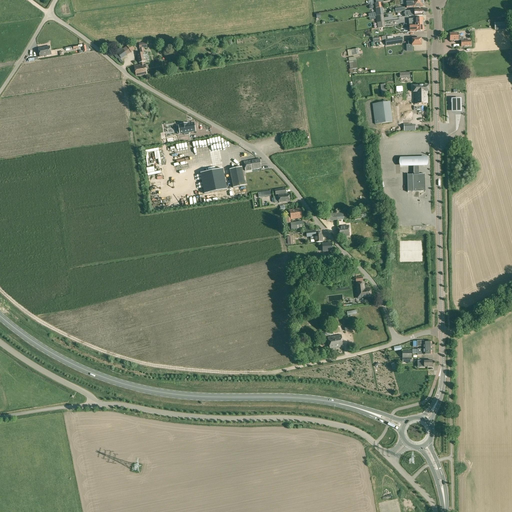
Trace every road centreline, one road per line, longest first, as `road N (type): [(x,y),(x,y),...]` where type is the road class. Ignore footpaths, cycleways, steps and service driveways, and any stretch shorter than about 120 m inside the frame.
road 1 (residential): [(397,342),(372,281),(262,155),(139,82),(47,13)]
road 2 (primary): [(362,409),(129,385),(65,360),(0,315)]
road 3 (tertiary): [(441,331),(433,7)]
road 4 (unclassified): [(97,404),(314,420),(358,431),(386,455)]
road 5 (residential): [(266,374),(397,342)]
